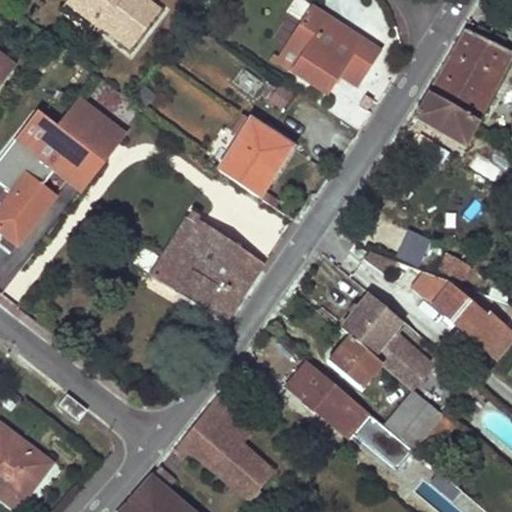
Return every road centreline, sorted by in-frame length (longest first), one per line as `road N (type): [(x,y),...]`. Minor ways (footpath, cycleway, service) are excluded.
road 1 (residential): [(307,225),(511,397)]
road 2 (tertiary): [(307,225),(211,375),(159,438)]
road 3 (tertiary): [(445,30),(307,225)]
road 4 (residential): [(159,438),(0,320)]
